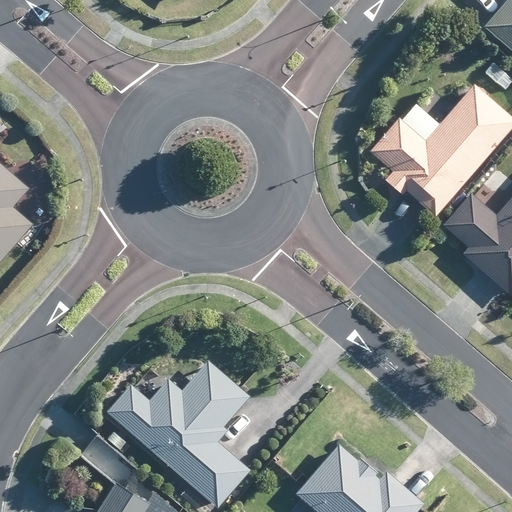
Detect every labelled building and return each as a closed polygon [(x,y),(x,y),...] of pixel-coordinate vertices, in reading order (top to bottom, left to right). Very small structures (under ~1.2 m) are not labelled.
[(511,0),(503,0),(484,23),(481,26),(504,46),(511,52),(511,0)] [(434,216),(511,124),(511,119),(471,84),(422,140),(400,122),(396,118),(368,152),(391,171),(383,180),(400,194),(403,191),(427,210),(434,216)] [(0,267),(35,227),(12,208),(28,189),(0,165),(0,267)] [(511,194),(494,215),(476,199),(467,192),(439,224),(465,247),(460,252),(477,268),(503,290),(510,296),(511,294),(511,194)] [(221,427),(247,397),(205,361),(195,373),(186,384),(179,392),(170,384),(166,380),(148,401),(132,389),(128,385),(105,412),(122,427),(128,432),(169,467),(216,508),(236,484),(248,470),(215,442),(225,431),(221,427)] [(106,438),(118,448),(123,442),(111,432),(106,438)] [(370,470),(361,462),(358,460),(356,462),(336,445),(294,494),(301,500),(315,511),(412,511),(421,503),(415,498),(391,478),(383,471),(382,473),(376,479),(371,475),(373,473),(370,470)] [(143,511),(147,506),(113,484),(95,511),(94,511),(143,511)]
